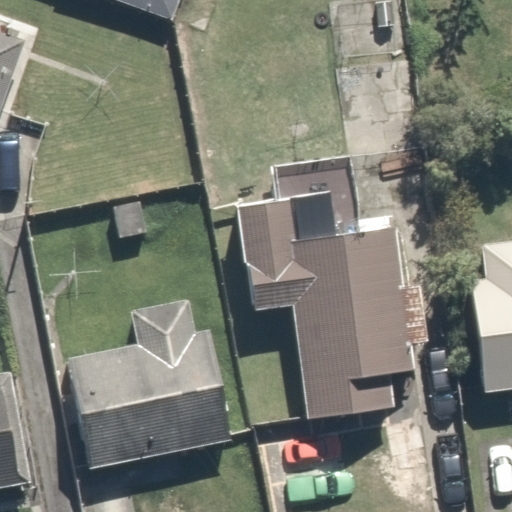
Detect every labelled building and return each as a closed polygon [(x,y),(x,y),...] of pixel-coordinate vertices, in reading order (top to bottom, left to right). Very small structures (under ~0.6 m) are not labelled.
[(180,0),(75,0),(168,34),(180,0)] [(0,128),(3,129),(29,52),(0,42),(0,128)] [(431,349),(412,238),(356,247),(346,187),(231,206),(252,329),(293,322),(311,430),(418,412),(408,353),(431,349)] [(511,251),(470,255),(474,293),(482,396),(511,393),(511,251)] [(137,353),(62,364),(78,469),(239,445),(222,331),(195,336),(191,309),(131,318),(137,353)] [(0,487),(31,481),(10,369),(0,371),(0,487)]
